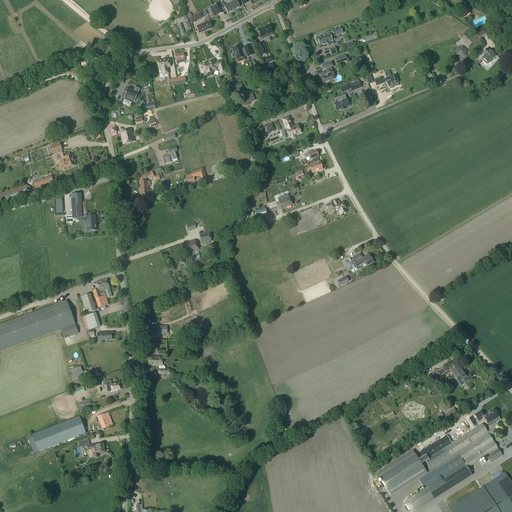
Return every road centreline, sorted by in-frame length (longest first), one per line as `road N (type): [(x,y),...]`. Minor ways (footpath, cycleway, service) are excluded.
road 1 (unclassified): [(125,511),(127,324),(101,92),(137,54),(196,44),(275,3)]
road 2 (track): [(323,139),(388,254),(511,388)]
road 3 (unclassified): [(323,139),(275,3)]
